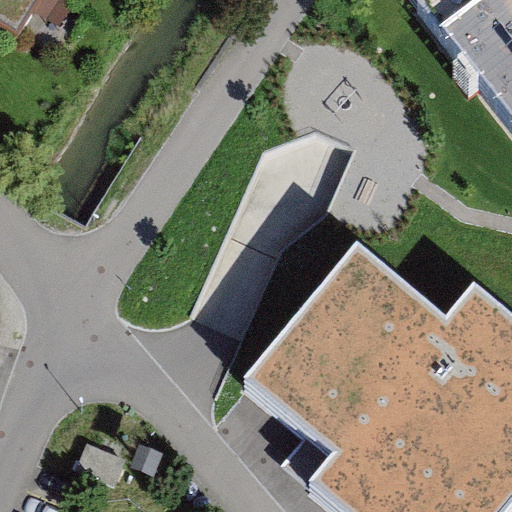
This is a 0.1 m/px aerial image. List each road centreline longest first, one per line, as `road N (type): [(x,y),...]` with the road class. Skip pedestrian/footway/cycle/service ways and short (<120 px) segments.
road 1 (residential): [(306,0),(83,315)]
road 2 (residential): [(83,315),(250,511)]
road 3 (unclassified): [(0,504),(83,315)]
road 4 (residential): [(83,315),(0,212)]
